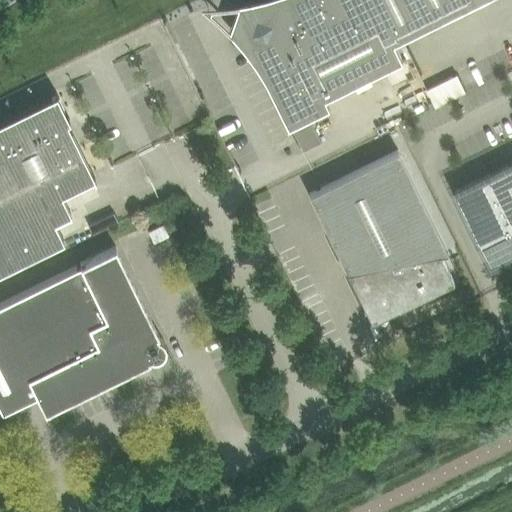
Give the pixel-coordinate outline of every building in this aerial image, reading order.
[(243,0),(247,7),(240,28),(232,32),(240,40),(243,45),(247,50),(254,59),(257,64),(260,69),(263,74),(266,79),(288,124),(336,100),(333,93),(402,57),(394,40),(474,0),(243,0)] [(56,95),(39,104),(38,102),(40,101),(40,100),(0,119),(0,268),(65,237),(55,218),(72,210),(62,191),(94,175),(95,176),(96,176),(68,119),(70,118),(69,114),(68,115),(68,116),(67,117),(56,95)] [(309,115),(291,124),(303,150),(322,141),(309,115)] [(310,192),(351,274),(363,298),(365,313),(369,312),(373,320),(374,319),(374,318),(399,306),(399,307),(454,279),(441,251),(449,250),(399,148),(310,192)] [(511,162),(454,190),(466,215),(465,216),(470,227),(472,226),(489,262),(511,251),(511,162)] [(117,245),(0,302),(0,402),(3,409),(37,392),(46,410),(151,358),(151,357),(152,356),(154,356),(157,356),(160,355),(163,354),(165,351),(166,349),(166,346),(166,343),(165,340),(164,338),(162,336),(159,335),(159,333),(160,332),(117,245)]
